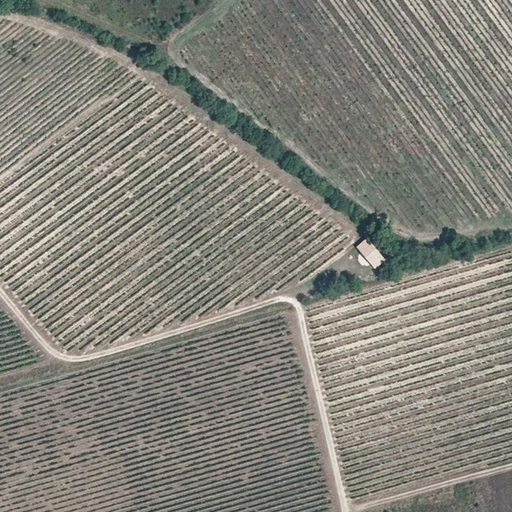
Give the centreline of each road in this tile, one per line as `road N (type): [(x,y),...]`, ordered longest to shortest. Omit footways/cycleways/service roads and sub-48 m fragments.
road 1 (track): [(346,511),(301,317),(285,298),(81,358),(52,351),(0,293)]
road 2 (track): [(511,465),(354,511)]
